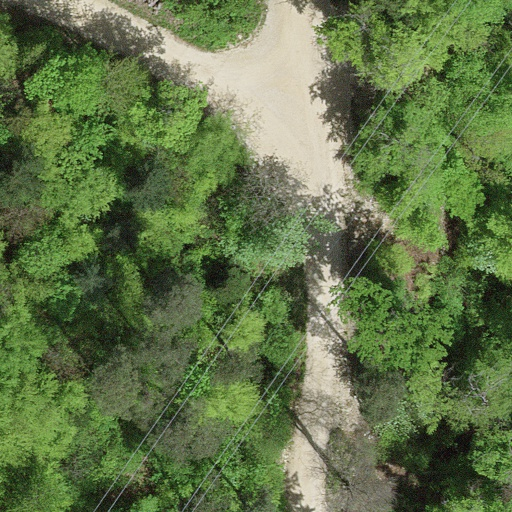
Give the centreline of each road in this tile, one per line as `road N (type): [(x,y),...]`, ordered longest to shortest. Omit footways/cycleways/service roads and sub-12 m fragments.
road 1 (track): [(307,511),(320,271),(314,147)]
road 2 (track): [(314,147),(217,71),(71,0)]
road 3 (track): [(314,147),(304,0)]
